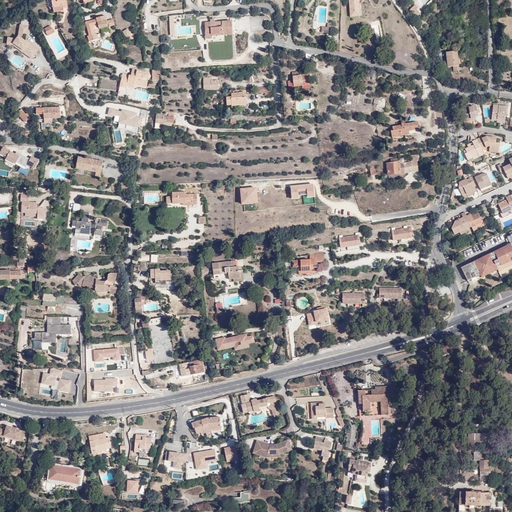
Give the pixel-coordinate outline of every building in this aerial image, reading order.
[(348,0),(349,16),(360,16),(359,0),(348,0)] [(98,28),(106,26),(104,15),(95,16),(96,18),(85,21),(88,35),(87,36),(88,41),(96,39),(95,34),(94,34),(91,23),(97,23),(98,28)] [(263,30),(263,16),(257,16),(257,20),(250,20),(250,31),(263,30)] [(204,23),(204,35),(206,35),(206,37),(211,36),(220,36),(231,36),(231,35),(233,35),(233,34),(236,34),(235,21),(232,21),(215,22),(210,22),(210,19),(200,19),(200,23),(204,23)] [(29,25),(20,24),(18,36),(15,38),(8,37),(6,44),(13,45),(32,59),(39,49),(27,39),(29,25)] [(331,33),(331,25),(330,24),(328,24),(328,27),(322,27),(322,33),(331,33)] [(455,62),(456,55),(457,48),(445,48),(445,62),(450,62),(450,67),(458,68),(458,62),(455,62)] [(303,84),(311,83),(309,74),(299,74),(299,70),(293,71),(294,78),(289,79),(290,89),(295,88),(295,85),(303,84)] [(136,79),(131,78),(131,76),(123,74),(122,76),(120,76),(118,87),(118,89),(126,90),(126,88),(128,88),(128,87),(134,88),(134,86),(146,88),(146,87),(147,87),(150,73),(148,73),(137,71),(136,79)] [(204,90),(219,90),(219,80),(211,80),(211,77),(203,78),(204,90)] [(246,92),(231,93),(232,97),(226,97),(227,106),(232,105),(232,106),(247,105),(246,92)] [(379,106),(379,105),(384,107),(386,100),(374,98),(373,105),(379,106)] [(470,116),(471,118),(475,117),(474,115),(478,114),(476,102),(473,102),(472,103),(468,104),(469,107),(461,108),(463,117),(470,116)] [(497,117),(505,118),(506,104),(493,103),(492,118),(497,119),(497,117)] [(61,117),(60,107),(37,107),(36,113),(43,114),(44,117),(42,122),(44,123),(57,121),(56,117),(61,117)] [(29,117),(21,109),(16,112),(25,121),(29,117)] [(161,113),(157,113),(156,124),(164,124),(164,123),(173,123),(174,116),(161,115),(161,113)] [(419,129),(417,122),(406,123),(405,122),(402,123),(402,126),(393,127),(393,130),(391,130),(392,137),(406,135),(405,131),(419,129)] [(480,136),(475,138),(480,147),(485,145),(486,148),(490,149),(499,150),(500,141),(496,141),(496,137),(485,135),(481,137),(480,136)] [(480,147),(475,138),(471,139),(471,141),(473,143),(467,146),(464,147),(466,150),(463,152),(466,159),(472,156),(478,153),(479,156),(483,154),(480,147)] [(0,152),(0,155),(6,158),(5,161),(16,165),(20,155),(2,148),(0,152)] [(21,166),(18,172),(26,176),(28,171),(24,169),(29,160),(20,155),(16,164),(21,166)] [(103,160),(78,155),(77,168),(95,171),(94,176),(100,177),(103,160)] [(27,165),(35,170),(39,160),(32,156),(27,165)] [(416,161),(417,161),(417,156),(410,157),(410,161),(399,163),(398,158),(391,159),(391,162),(387,162),(388,172),(389,175),(417,172),(417,166),(416,161)] [(511,175),(511,164),(510,161),(503,165),(501,162),(496,164),(501,172),(505,170),(508,177),(511,175)] [(485,183),(486,186),(491,183),(486,172),(484,173),(483,172),(474,176),(473,175),(469,177),(470,179),(466,181),(465,178),(458,181),(459,188),(463,196),(467,193),(468,196),(471,195),(470,192),(474,191),(475,190),(476,191),(480,189),(479,186),(485,183)] [(128,182),(121,182),(121,191),(129,190),(128,182)] [(290,187),(292,200),(300,200),(299,197),(307,196),(307,199),(315,198),(313,184),(290,187)] [(257,188),(240,189),(241,206),(258,204),(257,188)] [(186,200),(197,200),(197,196),(193,196),(192,192),(186,192),(185,190),(173,190),(173,194),(172,201),(172,202),(186,202),(186,200)] [(20,194),(21,220),(31,220),(31,225),(34,225),(34,219),(44,219),(44,207),(37,207),(37,202),(29,202),(29,194),(20,194)] [(502,216),(511,211),(511,197),(510,194),(506,196),(506,198),(498,202),(500,207),(498,208),(502,216)] [(88,212),(81,211),(80,220),(72,219),(71,224),(74,224),(73,230),(78,231),(78,234),(87,235),(88,229),(92,230),(91,235),(99,237),(100,228),(104,229),(104,227),(106,227),(107,220),(98,219),(98,222),(93,222),(94,223),(87,222),(88,212)] [(466,215),(472,227),(484,222),(479,211),(476,213),(476,214),(472,216),(471,214),(466,215)] [(468,229),(472,227),(466,215),(464,212),(461,214),(463,217),(456,220),(453,229),(455,235),(459,233),(468,229)] [(472,227),(474,231),(485,225),(484,222),(472,227)] [(411,228),(392,230),(393,240),(413,238),(411,228)] [(468,232),(468,231),(467,229),(460,233),(461,235),(462,238),(469,234),(468,232)] [(87,235),(78,234),(78,231),(73,230),(72,236),(86,239),(87,235)] [(499,267),(506,263),(505,261),(511,257),(511,234),(508,237),(511,244),(471,263),(477,277),(481,276),(482,277),(499,269),(499,267)] [(339,237),(341,248),(361,245),(359,235),(339,237)] [(312,266),(315,266),(319,265),(319,261),(325,260),(324,251),(315,253),(315,258),(295,260),(295,267),(300,267),(300,271),(312,269),(312,266)] [(234,258),(212,261),(214,272),(221,271),(221,267),(225,266),(226,271),(230,270),(231,276),(233,276),(241,275),(239,267),(239,263),(235,264),(234,258)] [(40,272),(40,266),(40,264),(31,264),(31,271),(40,272)] [(241,275),(233,276),(233,279),(244,277),(242,267),(239,267),(241,275)] [(160,282),(160,280),(170,280),(170,270),(159,270),(159,268),(150,268),(150,276),(155,276),(154,282),(160,282)] [(0,269),(0,278),(21,279),(21,277),(25,277),(25,271),(11,270),(11,269),(0,269)] [(470,269),(463,269),(468,281),(474,278),(470,269)] [(115,283),(118,273),(111,273),(108,275),(108,280),(105,281),(101,281),(98,279),(86,275),(86,277),(78,275),(72,281),(75,286),(78,284),(80,287),(82,286),(85,286),(86,289),(94,288),(95,290),(97,293),(100,297),(107,295),(108,292),(110,292),(110,294),(116,293),(116,289),(114,289),(115,287),(115,283)] [(402,289),(379,289),(379,299),(402,299),(402,289)] [(143,290),(136,290),(133,296),(134,310),(141,310),(140,299),(144,299),(143,290)] [(64,296),(64,295),(42,294),(41,306),(55,306),(55,304),(82,303),(82,296),(64,296)] [(365,294),(343,294),(343,304),(365,304),(365,294)] [(432,318),(439,316),(436,304),(435,302),(433,301),(432,297),(428,298),(429,303),(428,304),(428,306),(432,318)] [(327,309),(307,314),(308,325),(329,321),(327,309)] [(60,316),(47,315),(47,331),(34,331),(34,337),(42,337),(42,341),(56,341),(55,331),(64,332),(64,333),(71,333),(71,324),(60,323),(60,316)] [(78,317),(64,317),(64,320),(74,320),(74,327),(78,327),(78,317)] [(225,337),(216,340),(218,350),(223,349),(223,347),(227,346),(227,348),(234,347),(248,344),(254,342),(253,336),(247,337),(246,334),(226,339),(225,337)] [(190,373),(204,370),(203,362),(202,362),(202,357),(193,359),(193,363),(189,364),(190,373)] [(49,374),(43,373),(41,384),(52,386),(51,390),(69,393),(71,381),(61,379),(62,370),(50,368),(49,374)] [(103,382),(115,381),(114,370),(102,371),(103,382)] [(395,394),(395,386),(375,387),(375,390),(371,390),(371,395),(365,395),(365,390),(358,390),(359,416),(363,416),(363,411),(371,411),(370,402),(381,402),(381,414),(389,414),(388,394),(395,394)] [(267,408),(276,406),(272,403),(275,402),(274,396),(254,400),(254,399),(248,401),(247,394),(238,395),(240,405),(245,405),(247,413),(267,408)] [(324,402),(312,403),(312,420),(318,420),(317,415),(326,415),(326,419),(334,418),(334,408),(333,408),(325,408),(325,402),(324,402)] [(278,414),(276,406),(267,408),(270,409),(271,415),(278,414)] [(341,426),(345,425),(341,416),(339,410),(336,412),(339,418),(338,418),(341,426)] [(194,433),(198,432),(208,429),(218,429),(217,417),(204,417),(195,421),(194,420),(188,423),(190,429),(192,428),(194,433)] [(3,436),(22,441),(25,433),(21,432),(22,429),(6,425),(6,429),(0,427),(0,436),(3,437),(3,436)] [(482,445),(482,432),(468,433),(468,446),(482,445)] [(490,459),(489,432),(482,432),(482,445),(483,452),(481,452),(481,459),(490,459)] [(109,449),(107,439),(104,439),(103,435),(87,438),(90,453),(104,452),(104,450),(109,449)] [(150,440),(144,439),(140,439),(140,436),(135,436),(133,454),(138,454),(138,452),(143,453),(143,451),(149,451),(150,440)] [(277,452),(290,447),(287,440),(273,444),(273,446),(268,445),(268,444),(263,443),(262,448),(254,445),(252,454),(266,458),(279,458),(278,455),(277,452)] [(330,441),(323,440),(322,442),(313,441),(313,450),(321,451),(321,455),(329,456),(330,441)] [(234,446),(224,448),(228,462),(237,459),(234,446)] [(214,449),(193,453),(196,470),(208,468),(207,462),(216,461),(214,449)] [(173,468),(184,469),(186,453),(169,452),(168,461),(173,462),(173,468)] [(370,478),(372,463),(350,459),(349,471),(352,471),(352,474),(356,475),(355,482),(366,483),(367,478),(370,478)] [(481,459),(481,468),(481,471),(492,471),(492,467),(491,467),(490,459),(481,459)] [(46,485),(48,486),(80,491),(83,469),(79,469),(79,468),(48,464),(48,465),(41,465),(40,471),(47,471),(46,485)] [(127,495),(139,495),(138,481),(127,481),(127,495)] [(248,500),(248,492),(246,492),(246,489),(242,489),(242,491),(240,491),(240,496),(232,497),(232,502),(242,502),(242,500),(248,500)] [(492,492),(461,492),(461,503),(461,506),(492,506),(492,492)]
